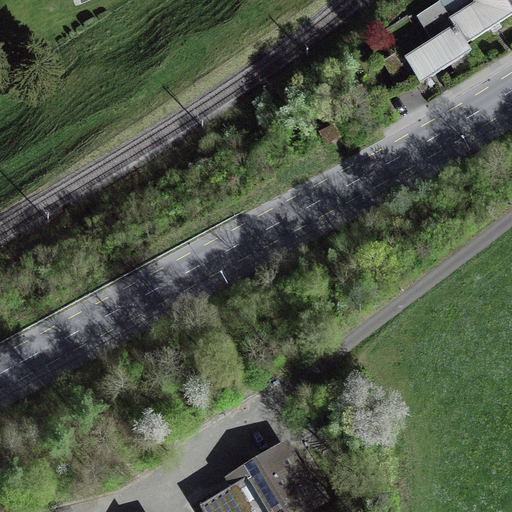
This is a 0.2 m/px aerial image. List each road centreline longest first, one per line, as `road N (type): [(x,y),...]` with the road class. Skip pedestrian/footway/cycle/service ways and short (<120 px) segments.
road 1 (secondary): [(511,90),(0,373)]
road 2 (track): [(511,217),(297,385),(131,497)]
